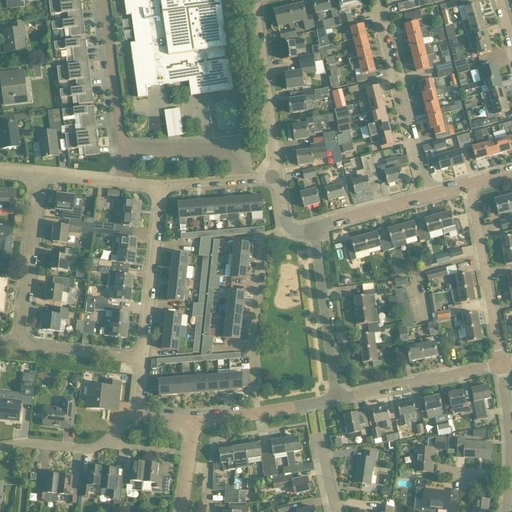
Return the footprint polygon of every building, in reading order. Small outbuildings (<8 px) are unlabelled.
[(5,0),(7,10),(24,7),(23,1),(35,0),(5,0)] [(220,0),(122,0),(125,16),(130,15),(134,43),(129,44),(137,98),(148,96),(147,88),(188,82),(190,96),(233,90),(228,58),(225,58),(224,49),(227,48),(220,0)] [(333,27),(340,25),(338,16),(336,9),(330,10),(327,0),(318,0),(312,2),(315,14),(312,15),(314,23),(315,23),(317,31),(324,29),(333,27)] [(340,0),(342,4),(337,6),(339,15),(338,16),(340,25),(350,23),(353,22),(349,6),(357,4),(356,0),(340,0)] [(407,0),(408,2),(397,5),(399,12),(415,8),(413,1),(412,0),(407,0)] [(441,12),(446,11),(457,7),(462,22),(467,20),(481,16),(478,5),(464,9),(463,6),(461,7),(459,0),(439,5),(441,12)] [(81,1),(49,5),(50,15),(67,13),(68,19),(83,17),(81,1)] [(312,16),(305,17),(302,5),(289,8),(293,24),(302,21),(305,31),(315,28),(312,16)] [(296,36),(293,24),(289,8),(274,12),(278,27),(289,25),(290,30),(280,33),(281,39),(296,36)] [(419,29),(417,23),(416,20),(421,19),(419,11),(405,14),(407,25),(404,26),(407,37),(427,32),(426,27),(419,29)] [(467,20),(470,32),(484,28),(481,16),(467,20)] [(48,25),(47,17),(34,18),(35,26),(48,25)] [(83,17),(68,19),(68,21),(51,23),(52,31),(69,29),(70,38),(85,36),(83,17)] [(10,23),(11,30),(3,31),(4,40),(3,40),(5,53),(26,51),(24,38),(26,38),(24,21),(10,23)] [(353,40),(353,41),(366,38),(363,26),(351,29),(350,23),(340,25),(333,27),(334,34),(345,31),(346,30),(350,29),(351,35),(346,36),(346,34),(342,35),(343,37),(342,37),(344,43),(353,40)] [(467,39),(469,46),(488,40),(484,28),(470,32),(465,33),(467,39)] [(324,29),(317,31),(316,31),(319,48),(328,46),(326,37),(324,29)] [(423,46),(421,40),(436,36),(436,35),(443,33),(442,29),(435,30),(427,32),(407,37),(410,49),(423,46)] [(455,37),(448,39),(451,50),(458,48),(455,37)] [(353,41),(356,53),(369,49),(366,38),(353,41)] [(72,55),(87,53),(85,39),(54,43),(55,51),(72,49),(72,55)] [(293,41),(293,43),(280,45),(282,60),(296,58),(295,51),(304,50),(303,40),(293,41)] [(471,50),(475,49),(477,56),(491,52),(488,40),(469,46),(471,50)] [(438,45),(441,54),(448,52),(446,43),(438,45)] [(427,44),(423,46),(410,49),(413,61),(434,56),(433,49),(429,50),(427,44)] [(322,61),(325,60),(325,59),(328,59),(326,51),(333,50),(332,45),(328,46),(319,48),(322,61)] [(319,46),(312,47),(313,55),(320,54),(319,46)] [(356,53),(357,58),(349,60),(350,66),(372,61),(369,49),(356,53)] [(87,53),(72,55),(74,65),(57,67),(57,73),(89,69),(87,53)] [(299,57),(300,65),(315,63),(313,55),(299,57)] [(429,70),(427,63),(436,61),(434,56),(413,61),(416,73),(429,70)] [(328,66),(330,71),(337,70),(334,57),(328,59),(325,59),(325,60),(326,64),(328,66)] [(454,63),(456,70),(468,66),(466,59),(454,63)] [(376,78),(375,72),(372,61),(350,66),(351,71),(360,69),(362,75),(355,76),(357,83),(376,78)] [(303,88),(302,82),(307,81),(306,74),(316,73),(315,63),(300,65),(301,72),(285,75),(287,90),(303,88)] [(435,66),(437,73),(453,70),(451,63),(435,66)] [(41,78),(40,65),(26,66),(27,72),(34,71),(35,79),(41,78)] [(469,71),(468,66),(456,70),(457,75),(469,71)] [(495,66),(481,70),(480,69),(477,70),(478,75),(474,77),(475,83),(498,77),(495,66)] [(76,87),(91,85),(89,69),(57,73),(58,83),(75,81),(76,87)] [(337,70),(330,71),(331,78),(336,77),(339,76),(337,70)] [(438,79),(450,76),(454,75),(453,70),(437,73),(438,79)] [(6,74),(7,81),(0,82),(3,105),(27,101),(24,72),(6,74)] [(485,86),(487,93),(502,88),(498,77),(475,83),(460,87),(462,93),(485,86)] [(435,79),(431,80),(419,83),(421,95),(438,91),(435,79)] [(91,85),(76,87),(76,89),(59,91),(60,99),(77,97),(78,105),(93,104),(91,85)] [(358,86),(347,88),(349,94),(360,91),(358,86)] [(360,104),(381,99),(378,87),(365,90),(368,102),(360,104)] [(489,98),(490,104),(491,105),(505,101),(502,88),(487,93),(480,95),(482,100),(489,98)] [(298,92),(299,99),(289,101),(291,114),(306,112),(306,109),(308,109),(308,110),(311,109),(310,103),(315,102),(315,101),(321,100),(320,96),(328,95),(327,89),(314,91),(313,90),(298,92)] [(333,91),(335,108),(346,107),(343,89),(333,91)] [(437,104),(436,97),(444,95),(442,90),(438,91),(421,95),(424,107),(437,104)] [(370,107),(371,113),(368,114),(384,110),(381,99),(360,104),(361,109),(370,107)] [(484,106),(487,119),(509,112),(505,101),(491,105),(490,104),(484,106)] [(439,109),(437,104),(424,107),(427,119),(444,114),(450,112),(449,107),(439,109)] [(81,123),(95,122),(93,107),(62,110),(63,118),(80,116),(81,123)] [(334,110),(337,121),(350,118),(347,107),(345,107),(337,109),(334,110)] [(167,136),(183,135),(181,108),(166,109),(167,136)] [(52,111),(54,124),(60,123),(59,110),(52,111)] [(368,126),(368,127),(387,122),(384,110),(368,114),(370,120),(364,121),(366,127),(368,126)] [(13,116),(14,122),(0,123),(0,131),(2,149),(18,147),(15,121),(30,120),(29,114),(13,116)] [(427,119),(430,130),(433,130),(436,139),(450,136),(444,114),(427,119)] [(332,115),(320,117),(321,123),(333,122),(332,115)] [(306,125),(292,127),(294,141),(308,139),(307,132),(314,132),(314,134),(322,133),(321,123),(320,117),(312,118),(313,124),(306,125)] [(339,133),(342,133),(349,131),(353,130),(351,118),(350,118),(337,121),(336,121),(339,133)] [(478,121),(469,124),(471,130),(480,128),(478,121)] [(504,130),(507,139),(510,152),(511,151),(511,121),(503,124),(504,130)] [(95,122),(81,123),(82,133),(65,135),(65,142),(97,138),(95,122)] [(369,138),(369,139),(390,134),(387,122),(368,127),(371,138),(369,138)] [(38,133),(41,158),(58,156),(55,131),(38,133)] [(474,133),(478,147),(471,149),(475,161),(487,158),(484,145),(481,137),(480,131),(474,133)] [(335,132),(322,134),(324,143),(337,141),(335,132)] [(370,144),(379,142),(380,148),(393,145),(390,134),(369,139),(370,144)] [(468,134),(461,136),(465,147),(466,147),(467,151),(471,149),(471,148),(472,148),(468,134)] [(460,149),(465,147),(461,136),(456,137),(460,149)] [(97,138),(65,142),(67,150),(83,148),(85,157),(99,155),(97,138)] [(507,139),(494,142),(498,155),(510,152),(507,139)] [(440,171),(451,168),(446,148),(444,140),(433,143),(437,158),(436,158),(440,171)] [(310,145),(311,151),(296,153),(298,167),(313,165),(312,161),(327,159),(326,150),(332,150),(340,149),(339,146),(339,141),(338,142),(310,145)] [(494,142),(484,145),(487,158),(498,155),(494,142)] [(353,151),(351,143),(345,144),(341,145),(343,153),(353,151)] [(460,152),(454,153),(452,146),(446,148),(451,168),(463,165),(460,152)] [(340,149),(332,150),(334,165),(342,163),(340,149)] [(355,176),(356,181),(352,182),(355,195),(370,191),(368,183),(377,180),(371,155),(360,158),(364,170),(356,172),(357,176),(355,176)] [(383,173),(385,173),(388,185),(403,182),(396,158),(385,161),(387,167),(382,168),(383,173)] [(344,169),(343,166),(335,168),(338,180),(346,178),(344,169)] [(304,180),(316,178),(314,168),(302,171),(304,180)] [(323,191),(325,191),(328,202),(345,197),(342,186),(331,189),(328,176),(320,179),(323,191)] [(299,185),(301,194),(300,194),(304,209),(319,204),(315,190),(310,192),(307,183),(299,185)] [(3,192),(3,190),(0,189),(0,209),(14,211),(16,191),(15,191),(15,193),(3,192)] [(83,208),(72,207),(73,197),(58,195),(56,210),(72,212),(71,219),(81,220),(83,208)] [(261,196),(249,197),(250,213),(263,212),(261,196)] [(239,214),(250,213),(249,197),(237,198),(239,214)] [(511,227),(511,219),(510,212),(506,197),(493,200),(498,215),(503,213),(505,220),(500,221),(502,230),(511,227)] [(227,215),(239,214),(237,198),(225,199),(227,215)] [(227,220),(226,215),(227,215),(225,199),(213,200),(215,216),(220,216),(220,221),(227,220)] [(116,213),(123,214),(139,216),(141,203),(118,200),(116,213)] [(203,217),(215,216),(213,200),(202,201),(203,217)] [(191,218),(203,217),(202,201),(190,202),(191,218)] [(185,226),(185,219),(191,218),(190,202),(178,203),(179,226),(185,226)] [(459,220),(453,221),(451,212),(437,216),(441,230),(443,235),(461,230),(459,220)] [(138,228),(139,216),(123,214),(122,226),(138,228)] [(426,229),(421,231),(424,240),(429,239),(428,234),(441,230),(437,216),(424,220),(426,229)] [(68,221),(67,227),(54,226),(52,242),(66,243),(68,233),(80,235),(80,234),(93,235),(93,234),(94,229),(94,223),(86,222),(68,221)] [(404,240),(418,236),(419,242),(424,240),(421,231),(416,232),(414,222),(400,226),(404,240)] [(94,223),(94,229),(114,231),(115,225),(95,223),(94,223)] [(387,230),(390,239),(385,241),(387,251),(393,249),(391,244),(404,240),(400,226),(387,230)] [(0,264),(8,266),(12,229),(0,227),(0,264)] [(120,238),(119,245),(113,244),(112,250),(135,252),(137,239),(127,238),(127,233),(114,231),(94,229),(93,234),(102,235),(102,236),(120,238)] [(385,241),(379,242),(377,233),(360,237),(364,251),(381,247),(382,252),(387,251),(385,241)] [(511,250),(511,236),(500,238),(503,252),(511,250)] [(356,260),(355,254),(364,251),(360,237),(350,240),(344,242),(347,251),(348,251),(350,261),(356,260)] [(233,254),(249,256),(250,244),(234,242),(233,254)] [(463,256),(461,248),(449,251),(451,259),(463,256)] [(63,262),(64,256),(71,256),(72,250),(58,249),(58,255),(51,254),(50,266),(52,266),(51,270),(67,272),(68,263),(63,262)] [(128,270),(128,264),(134,265),(135,252),(112,250),(112,255),(118,256),(117,263),(91,260),(90,266),(128,270)] [(511,250),(503,252),(505,265),(511,264),(511,250)] [(172,253),(171,265),(187,267),(188,255),(172,253)] [(435,257),(437,264),(449,260),(447,253),(435,257)] [(247,268),(249,256),(233,254),(231,266),(247,268)] [(428,258),(417,261),(420,270),(431,266),(428,258)] [(408,264),(393,267),(395,275),(410,272),(408,264)] [(185,279),(187,267),(171,265),(170,277),(185,279)] [(127,276),(128,270),(90,266),(89,272),(109,274),(107,286),(131,289),(133,277),(127,276)] [(246,280),(247,268),(231,266),(230,278),(246,280)] [(448,276),(445,268),(425,273),(428,281),(448,276)] [(455,281),(457,290),(472,287),(470,274),(456,276),(456,274),(449,276),(450,282),(455,281)] [(184,290),(185,279),(170,277),(168,289),(184,290)] [(395,288),(407,285),(405,277),(394,280),(395,288)] [(53,278),(52,287),(47,286),(46,301),(60,303),(61,293),(67,293),(67,288),(74,289),(75,280),(53,278)] [(130,302),(131,289),(107,286),(106,286),(105,293),(110,293),(109,299),(130,302)] [(457,290),(459,299),(453,300),(454,307),(462,306),(461,303),(474,301),(472,287),(457,290)] [(394,290),(395,297),(407,294),(406,288),(394,290)] [(190,291),(184,290),(168,289),(167,301),(183,303),(184,296),(189,297),(190,291)] [(354,298),(356,311),(376,309),(374,290),(363,291),(364,296),(354,298)] [(227,303),(243,305),(244,293),(228,291),(227,303)] [(409,301),(407,294),(395,297),(397,303),(409,301)] [(428,295),(432,314),(437,313),(437,310),(434,294),(428,295)] [(410,307),(409,301),(397,303),(398,310),(410,307)] [(112,312),(111,318),(106,318),(105,324),(127,326),(129,314),(116,312),(117,307),(107,306),(87,303),(86,303),(85,313),(94,314),(94,310),(107,312),(107,311),(112,312)] [(242,316),(243,305),(227,303),(226,315),(242,316)] [(398,310),(399,316),(412,314),(410,307),(398,310)] [(431,314),(432,317),(433,323),(435,322),(438,322),(438,323),(448,321),(448,318),(450,318),(448,307),(437,310),(437,313),(432,314),(431,314)] [(52,308),(51,315),(44,315),(42,330),(58,332),(63,332),(64,331),(65,321),(68,321),(69,310),(52,308)] [(357,325),(367,324),(368,329),(383,328),(383,324),(378,324),(376,309),(356,311),(357,325)] [(166,313),(164,326),(180,327),(182,315),(166,313)] [(457,321),(463,321),(464,329),(479,327),(476,313),(463,315),(463,314),(456,315),(457,321)] [(413,321),(412,314),(399,316),(401,323),(413,321)] [(241,328),(242,316),(226,315),(225,326),(241,328)] [(414,327),(413,321),(401,323),(402,329),(402,330),(406,329),(414,327)] [(82,335),(89,335),(90,322),(83,322),(82,335)] [(435,322),(433,323),(427,324),(430,336),(438,335),(435,322)] [(126,339),(127,326),(105,324),(104,336),(126,339)] [(180,328),(180,327),(164,326),(163,337),(179,339),(180,328)] [(241,328),(225,326),(223,339),(239,340),(241,328)] [(464,329),(466,338),(460,340),(461,346),(468,345),(468,343),(481,340),(479,327),(464,329)] [(368,329),(369,335),(359,336),(361,349),(375,348),(374,334),(379,333),(379,332),(384,332),(383,328),(368,329)] [(408,342),(406,329),(402,330),(402,329),(398,330),(400,343),(408,342)] [(184,347),(178,346),(179,339),(163,337),(162,350),(177,351),(177,355),(193,354),(192,353),(193,349),(184,350),(184,347)] [(426,339),(427,344),(420,346),(423,359),(437,356),(433,338),(426,339)] [(420,346),(414,347),(413,342),(407,343),(408,348),(407,348),(409,362),(423,359),(420,346)] [(382,360),(377,361),(375,348),(361,349),(362,363),(372,362),(373,367),(383,366),(382,360)] [(241,371),(241,374),(229,375),(230,391),(243,390),(242,388),(250,387),(249,370),(241,371)] [(23,374),(20,397),(33,398),(35,375),(23,374)] [(219,392),(230,391),(229,375),(217,376),(219,392)] [(207,393),(219,392),(217,376),(206,377),(207,393)] [(183,395),(195,394),(194,377),(182,378),(183,395)] [(195,394),(207,393),(206,377),(194,377),(195,394)] [(171,395),(183,395),(182,378),(170,379),(171,395)] [(159,396),(171,395),(170,379),(158,380),(159,396)] [(112,382),(111,388),(88,385),(85,408),(109,411),(111,398),(118,399),(120,383),(112,382)] [(471,390),(474,403),(476,413),(474,413),(476,421),(487,418),(486,410),(482,411),(480,401),(490,399),(487,386),(471,390)] [(448,394),(452,415),(460,413),(460,416),(472,413),(470,403),(464,404),(462,392),(448,394)] [(428,420),(435,418),(436,424),(448,421),(446,415),(442,416),(441,409),(438,396),(423,400),(426,412),(426,411),(428,420)] [(0,419),(18,421),(20,402),(0,399),(0,419)] [(45,408),(43,424),(60,426),(60,427),(71,429),(74,402),(62,400),(61,410),(45,408)] [(397,405),(399,416),(401,427),(409,425),(407,414),(415,413),(412,402),(397,405)] [(374,423),(382,422),(383,429),(391,427),(387,407),(372,411),(374,423)] [(344,416),(348,435),(349,440),(361,437),(359,429),(367,427),(364,413),(356,415),(356,414),(344,416)] [(449,429),(448,421),(436,424),(439,434),(443,433),(443,434),(450,433),(449,429)] [(422,424),(416,426),(418,435),(424,433),(422,424)] [(379,428),(371,429),(374,441),(381,439),(379,428)] [(473,430),(473,437),(487,437),(486,429),(473,430)] [(428,439),(427,448),(416,447),(414,471),(430,472),(430,460),(432,460),(433,450),(446,451),(447,438),(435,437),(435,438),(428,439)] [(297,438),(284,440),(286,454),(288,467),(290,474),(303,472),(302,465),(294,466),(292,453),(299,452),(301,451),(302,450),(301,445),(300,444),(298,444),(297,438)] [(491,443),(465,441),(465,439),(457,439),(457,450),(464,450),(464,457),(490,459),(491,443)] [(284,440),(270,442),(272,453),(272,456),(274,456),(286,454),(284,440)] [(258,444),(245,446),(247,460),(261,458),(260,455),(258,444)] [(247,460),(245,446),(232,448),(235,470),(248,467),(247,460)] [(220,464),(222,464),(223,472),(235,470),(232,448),(218,450),(220,464)] [(364,451),(363,458),(358,457),(354,483),(369,485),(373,459),(376,460),(377,453),(364,451)] [(267,459),(270,477),(277,476),(274,458),(267,459)] [(267,459),(261,460),(264,478),(270,477),(267,459)] [(133,491),(142,492),(143,486),(145,463),(132,461),(131,468),(130,468),(129,469),(129,470),(128,474),(126,473),(125,485),(134,486),(133,491)] [(169,478),(157,477),(158,464),(145,463),(143,486),(142,492),(160,493),(167,494),(169,478)] [(88,498),(89,485),(100,487),(102,468),(88,466),(87,477),(80,477),(78,497),(88,498)] [(123,477),(116,476),(116,469),(102,468),(100,487),(100,489),(112,490),(111,501),(113,501),(113,504),(120,504),(123,477)] [(57,504),(58,494),(60,475),(47,474),(46,487),(39,486),(38,500),(44,500),(44,502),(57,504)] [(78,490),(70,489),(72,476),(60,475),(58,494),(69,496),(68,503),(76,504),(78,490)] [(274,490),(293,486),(295,495),(310,492),(307,478),(293,481),(292,475),(272,479),(274,490)] [(382,488),(381,496),(389,497),(390,489),(382,488)] [(458,495),(450,494),(424,491),(422,507),(416,506),(415,511),(416,511),(435,511),(436,508),(448,510),(447,511),(455,511),(456,503),(457,503),(458,495)] [(474,498),(472,511),(486,511),(488,500),(474,498)]
